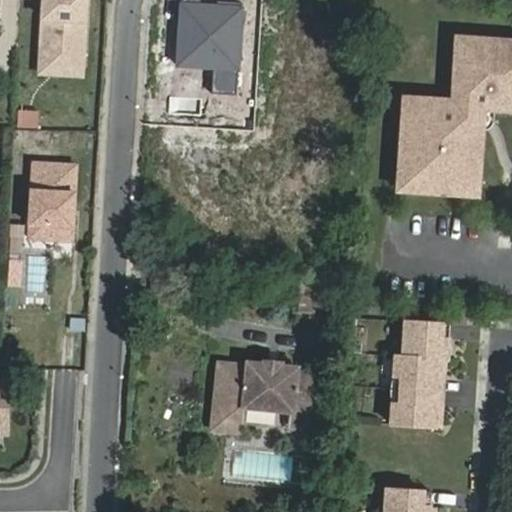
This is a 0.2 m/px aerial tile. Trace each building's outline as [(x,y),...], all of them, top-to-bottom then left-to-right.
[(91,0),(50,0),(45,78),(87,80),(91,0)] [(511,41),(470,38),(469,52),(461,52),(459,86),(466,86),(465,102),(416,98),(415,112),(408,111),(403,178),(410,179),(409,193),(476,197),(477,184),(485,184),(488,132),(482,132),(484,104),(500,105),(500,112),(511,113),(511,41)] [(76,170),(33,168),(30,230),(51,231),(50,245),(72,246),(76,170)] [(51,231),(30,230),(29,243),(50,245),(51,231)] [(454,325),(409,322),(406,357),(399,356),(394,425),(439,429),(444,361),(451,361),(454,325)] [(252,371),(227,369),(223,429),(248,431),(250,409),(294,412),(313,413),(316,375),(300,374),(300,369),(284,368),(284,365),(269,364),(269,367),(252,366),(252,371)] [(0,432),(8,432),(8,384),(0,384),(0,432)] [(313,413),(294,412),(293,432),(312,433),(313,413)] [(432,511),(434,493),(389,489),(387,511),(432,511)]
